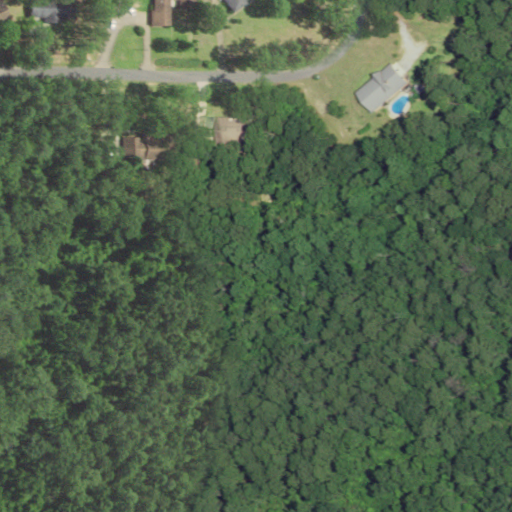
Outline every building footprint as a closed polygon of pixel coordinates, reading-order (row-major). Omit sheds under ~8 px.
[(173,26),(173,0),(181,0),(182,9),(197,9),(197,0),(156,0),(157,26),(173,26)] [(226,0),(235,12),(252,0),(226,0)] [(49,22),(76,23),(76,2),(35,1),(34,18),(49,18),(49,22)] [(465,53),(481,55),(483,28),(467,26),(465,53)] [(379,113),(413,82),(395,62),(361,93),(379,113)] [(249,139),(249,117),(213,118),(214,140),(249,139)] [(126,138),(125,158),(178,159),(178,133),(145,132),(145,138),(126,138)]
